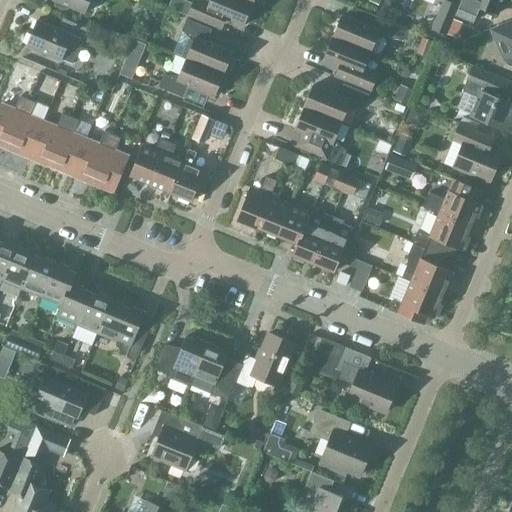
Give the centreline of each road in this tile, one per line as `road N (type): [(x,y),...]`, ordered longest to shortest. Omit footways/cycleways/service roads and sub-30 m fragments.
road 1 (residential): [(194,255),(304,0)]
road 2 (residential): [(442,357),(194,255)]
road 3 (residential): [(194,255),(165,265),(0,195)]
road 4 (residential): [(442,357),(511,192)]
road 5 (residential): [(442,357),(380,511)]
